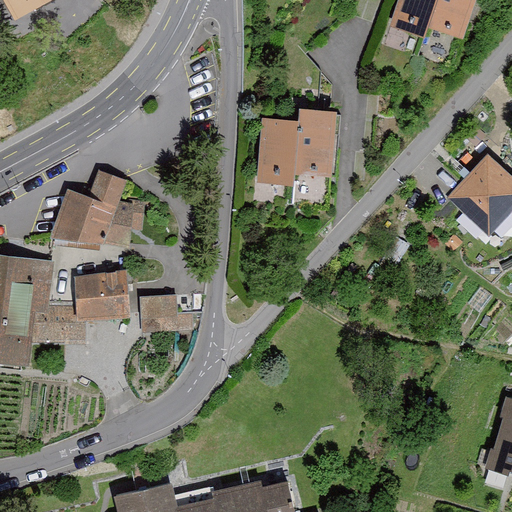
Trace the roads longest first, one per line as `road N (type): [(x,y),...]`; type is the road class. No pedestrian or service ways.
road 1 (residential): [(511,49),(207,366)]
road 2 (unclassified): [(218,0),(207,366)]
road 3 (primary): [(188,0),(178,27),(129,93),(0,172)]
road 4 (unclassified): [(207,366),(169,408),(52,461),(0,474)]
